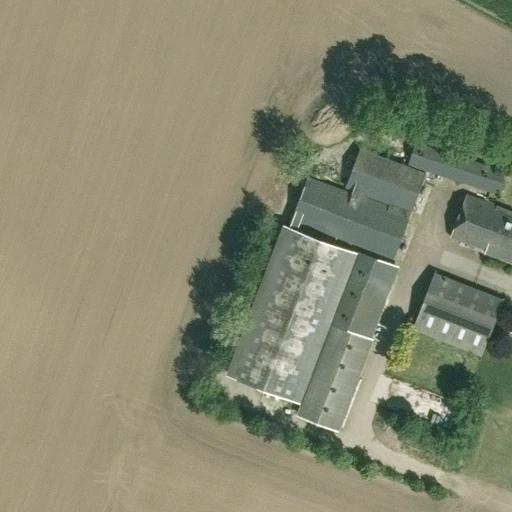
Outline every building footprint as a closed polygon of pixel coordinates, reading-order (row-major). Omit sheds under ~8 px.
[(396,118),(395,135),(418,136),(419,119),(396,118)] [(354,170),(422,194),(432,168),(363,144),(354,170)] [(511,236),(511,199),(434,169),(408,234),(499,270),(511,236)] [(480,355),(494,319),(502,300),(434,273),(412,328),(480,355)] [(345,293),(309,411),(350,424),(384,315),(360,308),(363,298),(345,293)] [(403,402),(423,413),(433,396),(412,385),(403,402)]
